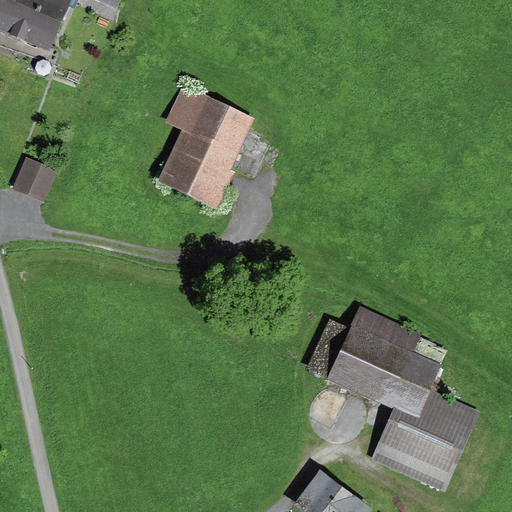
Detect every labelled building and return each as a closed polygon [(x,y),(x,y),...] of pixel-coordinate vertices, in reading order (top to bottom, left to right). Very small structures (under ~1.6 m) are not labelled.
[(0,0),(0,29),(22,38),(37,0),(0,0)] [(37,0),(22,38),(52,50),(73,0),(95,0),(119,10),(123,0),(37,0)] [(255,118),(182,85),(164,124),(181,132),(158,183),(217,210),(234,173),(231,171),(255,118)] [(58,171),(27,158),(14,190),(45,203),(58,171)] [(421,335),(361,308),(351,330),(329,379),(396,409),(373,460),(445,492),(480,414),(432,393),(443,367),(412,354),(421,335)] [(329,379),(351,330),(330,320),(308,370),(329,379)] [(371,511),(372,511),(320,471),(294,505),(302,511),(371,511)]
